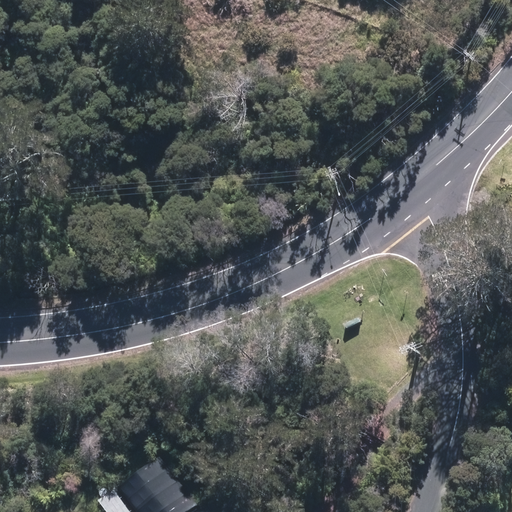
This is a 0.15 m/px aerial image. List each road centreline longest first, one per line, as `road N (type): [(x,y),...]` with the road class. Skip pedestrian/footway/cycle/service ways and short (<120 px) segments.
road 1 (tertiary): [(410,188),(347,235),(226,295),(130,325),(0,342)]
road 2 (residential): [(410,188),(440,235),(462,333),(454,427),(423,511)]
road 3 (tertiary): [(511,91),(410,188)]
